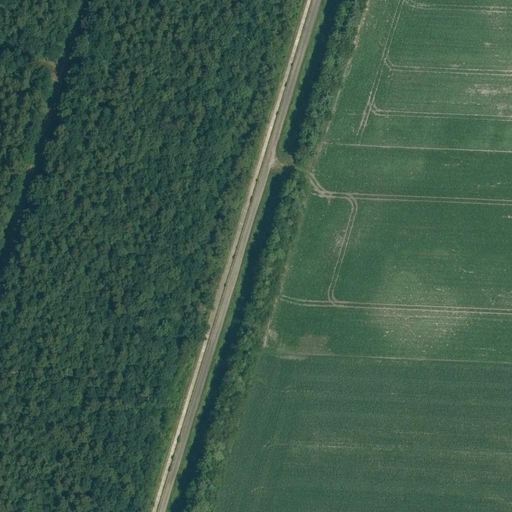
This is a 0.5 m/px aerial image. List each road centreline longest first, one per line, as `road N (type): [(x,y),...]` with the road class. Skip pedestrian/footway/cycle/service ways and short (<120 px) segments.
road 1 (track): [(323,0),(162,511)]
road 2 (track): [(0,281),(87,0)]
